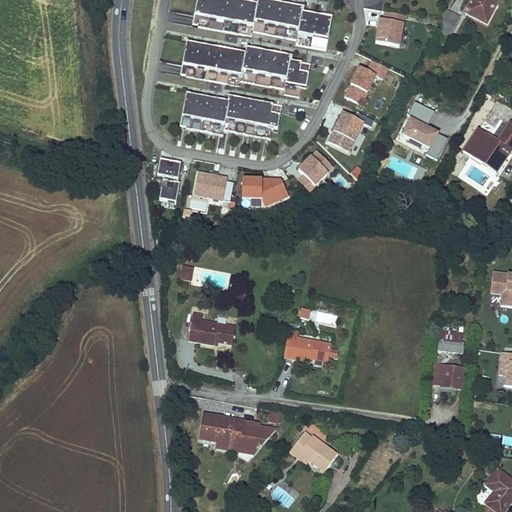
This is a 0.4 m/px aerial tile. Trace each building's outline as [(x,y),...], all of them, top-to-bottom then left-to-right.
[(326,51),(332,19),(318,16),(303,13),(304,8),(281,4),(260,0),(258,0),(257,4),(234,0),(197,0),(192,27),(251,38),(252,33),(296,41),(296,46),(326,51)] [(486,25),(498,1),(496,0),(471,0),(465,13),(486,25)] [(447,11),(436,31),(449,38),(460,18),(447,11)] [(375,44),(399,48),(404,16),(385,13),(383,21),(382,24),(382,27),(378,27),(375,44)] [(306,89),(310,69),(301,67),(289,65),(290,60),(246,52),(245,57),(216,52),(186,46),(180,76),(239,87),(240,82),(285,91),(284,95),(299,98),(301,88),(306,89)] [(388,69),(372,61),(367,72),(359,68),(349,89),(344,98),(365,108),(368,101),(364,99),(375,77),(382,80),(388,69)] [(277,130),(281,113),(272,111),(273,106),(263,104),(228,97),(227,102),(192,96),(186,95),(180,128),(223,136),(224,131),(271,140),(273,130),(277,130)] [(447,141),(424,128),(425,125),(427,127),(434,113),(414,102),(407,116),(411,118),(401,136),(428,150),(425,156),(436,162),(447,141)] [(345,149),(359,120),(338,110),(332,124),(324,139),(345,149)] [(511,124),(510,123),(498,141),(492,149),(489,147),(482,159),(484,161),(482,165),(496,174),(511,150),(511,124)] [(463,152),(471,157),(473,153),(482,159),(489,147),(481,141),(486,134),(478,129),(463,152)] [(489,147),(493,138),(486,134),(481,141),(489,147)] [(498,141),(493,138),(489,147),(492,149),(498,141)] [(304,177),(314,188),(333,169),(317,152),(302,167),(298,171),(304,177)] [(480,164),(482,159),(473,153),(471,157),(480,164)] [(180,199),(182,180),(179,179),(180,175),(181,163),(161,161),(159,177),(166,178),(163,197),(180,199)] [(357,168),(350,175),(358,183),(362,174),(357,168)] [(197,174),(193,197),(208,200),(209,197),(222,200),(222,202),(230,204),(234,184),(226,183),(227,179),(216,177),(214,177),(211,176),(197,174)] [(309,193),(314,188),(304,177),(298,182),(309,193)] [(266,179),(241,178),(241,198),(260,199),(264,207),(288,197),(281,180),(269,185),(266,185),(266,184),(266,179)] [(182,268),(180,280),(191,282),(193,270),(182,268)] [(502,296),(501,307),(511,308),(511,276),(493,274),(491,295),(502,296)] [(301,309),(300,319),(308,321),(310,311),(301,309)] [(188,342),(213,347),(213,343),(218,344),(232,346),(235,328),(202,322),(203,316),(192,315),(188,342)] [(288,331),(283,359),(310,363),(311,360),(328,363),(331,344),(298,339),(299,333),(288,331)] [(440,331),(439,342),(461,345),(462,334),(440,331)] [(464,345),(461,345),(439,342),(437,352),(463,355),(464,345)] [(331,350),(330,359),(337,360),(338,350),(331,350)] [(498,375),(495,389),(507,390),(507,389),(511,389),(511,354),(502,353),(499,375),(498,375)] [(440,389),(458,391),(461,391),(464,370),(435,367),(432,385),(440,386),(440,389)] [(274,411),(272,422),(279,423),(281,413),(274,411)] [(242,427),(243,422),(203,416),(199,441),(216,444),(228,446),(227,452),(253,457),(276,430),(256,427),(256,429),(242,427)] [(305,434),(297,444),(303,448),(298,454),(309,462),(324,473),(338,456),(312,436),(310,438),(305,434)] [(492,435),(491,444),(501,445),(502,437),(492,435)] [(228,446),(216,444),(215,450),(227,452),(228,446)] [(306,466),(309,462),(298,454),(303,448),(297,444),(290,452),(306,466)] [(494,493),(485,504),(495,511),(504,511),(511,502),(511,480),(497,470),(485,485),(494,493)]
